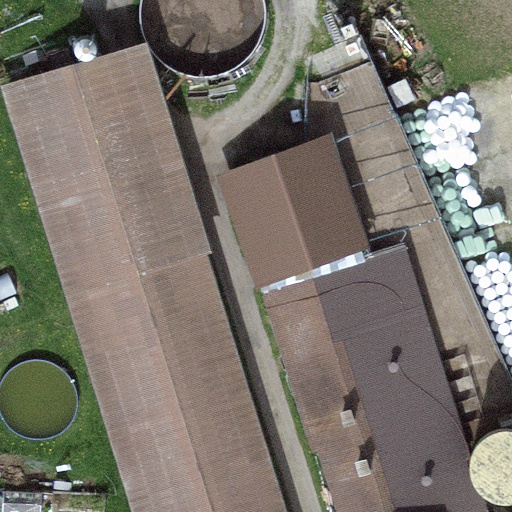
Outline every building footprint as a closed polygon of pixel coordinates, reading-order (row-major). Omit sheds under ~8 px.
[(156,0),(155,15),(165,43),(187,63),(216,71),(246,64),(268,45),(280,17),(277,0),(156,0)] [(285,511),(202,242),(165,253),(104,57),(8,87),(138,511),(285,511)] [(216,169),(252,283),(365,248),(330,134),(216,169)] [(480,511),(400,253),(263,296),(282,357),(288,355),(336,511),(480,511)] [(511,430),(499,429),(482,437),(472,452),(470,470),(478,486),(493,497),(511,498),(511,430)]
